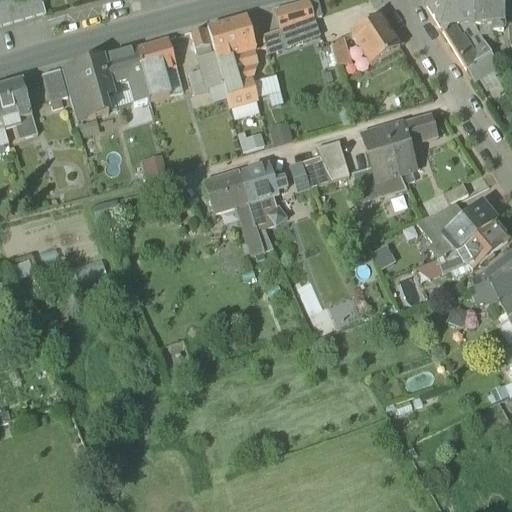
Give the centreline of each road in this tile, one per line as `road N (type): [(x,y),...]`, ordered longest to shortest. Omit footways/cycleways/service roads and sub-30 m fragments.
road 1 (tertiary): [(0,67),(237,0)]
road 2 (residential): [(392,0),(511,189)]
